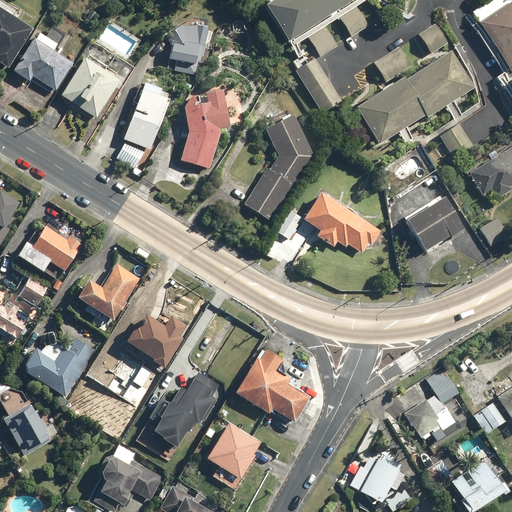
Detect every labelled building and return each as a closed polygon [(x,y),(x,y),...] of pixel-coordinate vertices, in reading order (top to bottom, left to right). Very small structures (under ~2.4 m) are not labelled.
[(275,0),(262,9),(286,45),(356,0),(275,0)] [(511,2),(510,0),(473,26),(507,74),(511,70),(511,2)] [(0,4),(0,64),(8,69),(31,30),(9,17),(12,12),(0,4)] [(356,9),(338,20),(349,39),(368,28),(356,9)] [(190,18),(163,37),(168,45),(165,60),(174,62),(173,71),(193,75),(195,62),(198,62),(206,20),(190,18)] [(433,21),(416,32),(430,54),(448,43),(433,21)] [(61,42),(64,36),(49,27),(42,39),(55,46),(58,40),(61,42)] [(325,30),(308,40),(320,58),(336,48),(325,30)] [(42,39),(37,36),(12,73),(29,84),(31,81),(52,95),(72,66),(52,53),(55,47),(42,39)] [(399,47),(373,63),(385,81),(410,66),(399,47)] [(387,86),(351,108),(376,146),(421,116),(423,119),(472,88),(447,51),(401,81),(399,78),(387,86)] [(341,101),(313,58),(293,71),(321,114),(341,101)] [(119,81),(82,59),(59,99),(96,120),(119,81)] [(169,92),(141,82),(121,140),(123,141),(114,159),(134,169),(144,149),(149,150),(169,92)] [(188,97),(180,109),(184,132),(178,162),(207,170),(217,130),(226,129),(219,90),(202,94),(204,104),(198,105),(196,95),(188,97)] [(242,205),(271,222),(310,153),(287,115),(261,130),(276,156),(268,170),(264,167),(242,205)] [(472,147),(455,123),(436,137),(453,161),(472,147)] [(511,148),(469,175),(482,195),(489,191),(496,202),(511,192),(511,187),(511,186),(511,185),(511,148)] [(316,193),(300,218),(317,229),(312,237),(330,249),(336,241),(359,256),(366,245),(369,247),(378,232),(316,193)] [(15,203),(0,194),(0,241),(7,230),(1,226),(15,203)] [(447,241),(464,229),(440,194),(399,222),(421,254),(444,238),(447,241)] [(299,215),(288,209),(275,232),(287,238),(299,215)] [(61,269),(75,247),(43,227),(30,247),(24,243),(15,257),(39,273),(46,259),(61,269)] [(136,280),(114,267),(100,289),(85,280),(72,301),(110,323),(136,280)] [(46,289),(27,276),(20,288),(39,300),(46,289)] [(26,316),(0,300),(0,334),(11,341),(26,316)] [(162,328),(143,316),(125,347),(162,369),(187,327),(169,316),(162,328)] [(92,353),(74,342),(51,361),(34,350),(20,372),(64,399),(92,353)] [(272,407),(295,421),(311,395),(290,382),(291,380),(276,370),(283,359),(265,347),(237,393),(268,412),(272,407)] [(219,385),(195,371),(173,410),(166,406),(151,432),(175,446),(189,423),(195,427),(219,385)] [(443,373),(427,383),(440,404),(456,394),(443,373)] [(511,384),(492,397),(511,428),(511,384)] [(428,436),(427,434),(430,432),(431,433),(437,429),(439,431),(453,422),(443,407),(440,408),(432,397),(423,403),(422,401),(402,415),(418,438),(419,438),(421,440),(428,436)] [(496,427),(503,423),(491,402),(467,416),(477,433),(480,432),(482,436),(491,431),(492,433),(498,430),(496,427)] [(28,404),(2,420),(24,456),(50,440),(28,404)] [(256,445),(225,426),(204,460),(235,479),(256,445)] [(105,461),(98,475),(99,483),(93,496),(121,510),(130,493),(146,501),(156,480),(112,459),(105,461)] [(350,489),(374,505),(384,489),(391,493),(401,476),(375,459),(373,462),(369,459),(350,489)] [(447,499),(455,511),(471,511),(502,492),(480,459),(447,480),(456,494),(447,499)] [(215,511),(169,486),(156,510),(159,511),(215,511)]
